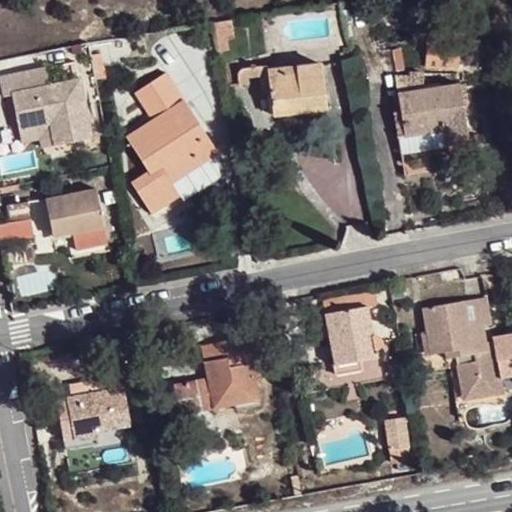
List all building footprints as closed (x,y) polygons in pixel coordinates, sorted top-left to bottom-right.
[(427,65),(458,67),(458,34),(430,33),(427,65)] [(321,64),(268,70),(274,115),(327,108),(321,64)] [(76,66),(47,71),(50,90),(79,85),(76,66)] [(393,73),(398,108),(401,132),(422,131),(424,147),(466,141),(457,82),(423,87),(422,68),(406,66),(404,71),(393,73)] [(274,115),(268,70),(268,67),(256,69),(261,116),(274,115)] [(47,71),(0,79),(4,99),(13,99),(19,132),(51,126),(56,148),(90,142),(79,85),(50,90),(47,71)] [(198,158),(214,147),(165,71),(134,91),(153,119),(126,137),(148,171),(131,182),(151,214),(179,195),(171,183),(201,163),(198,158)] [(401,132),(398,108),(389,109),(395,151),(424,147),(422,131),(401,132)] [(51,126),(19,132),(21,144),(41,140),(43,150),(56,148),(51,126)] [(214,147),(198,158),(201,163),(218,153),(214,147)] [(96,189),(53,197),(55,208),(48,209),(52,231),(67,228),(69,233),(72,233),(75,248),(106,242),(96,189)] [(46,199),(48,209),(55,208),(53,197),(46,199)] [(12,223),(30,220),(27,201),(9,205),(12,223)] [(32,231),(30,220),(12,223),(15,235),(32,231)] [(67,228),(52,231),(53,237),(69,233),(67,228)] [(373,293),(323,302),(334,365),(358,360),(376,356),(375,350),(377,346),(379,343),(379,340),(375,335),(372,334),(367,306),(376,305),(373,293)] [(488,297),(466,301),(471,326),(483,324),(493,322),(488,297)] [(466,301),(424,309),(429,335),(432,353),(443,351),(454,349),(457,357),(463,394),(488,389),(496,380),(495,372),(503,370),(500,348),(488,350),(486,340),(483,324),(471,326),(466,301)] [(234,394),(257,390),(251,362),(256,361),(251,334),(200,345),(206,379),(173,385),(179,414),(235,403),(234,394)] [(432,353),(429,335),(418,338),(423,373),(450,368),(448,359),(444,360),(443,351),(432,353)] [(498,338),(486,340),(488,350),(500,348),(498,338)] [(454,349),(443,351),(444,360),(448,359),(457,357),(454,349)] [(358,360),(334,365),(336,375),(360,371),(358,360)] [(48,401),(52,421),(61,420),(66,447),(84,444),(100,440),(98,429),(130,423),(123,386),(48,401)] [(488,389),(463,394),(464,399),(507,392),(506,386),(488,389)] [(260,407),(257,390),(234,394),(235,403),(179,414),(180,422),(260,407)] [(61,420),(52,421),(58,456),(86,451),(84,444),(66,447),(61,420)] [(391,450),(407,447),(403,420),(385,423),(391,450)]
